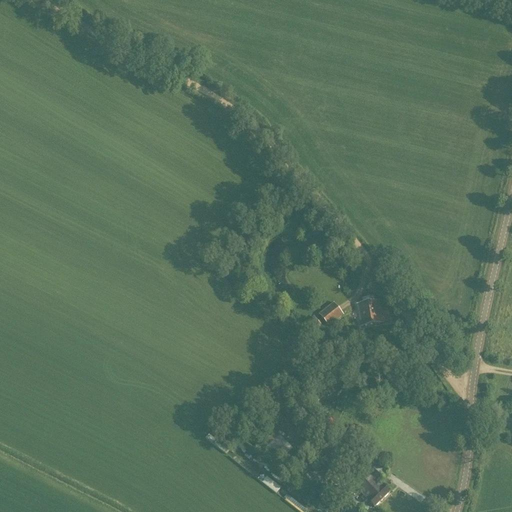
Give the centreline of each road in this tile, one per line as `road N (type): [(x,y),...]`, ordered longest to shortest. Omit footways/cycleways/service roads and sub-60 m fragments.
road 1 (track): [(470,396),(317,197),(247,121),(44,0)]
road 2 (unclassified): [(456,511),(477,348),(511,200)]
